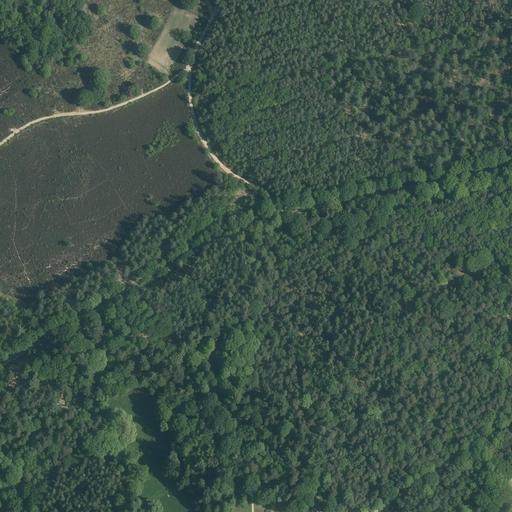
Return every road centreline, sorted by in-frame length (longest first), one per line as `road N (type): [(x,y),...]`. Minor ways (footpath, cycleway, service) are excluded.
road 1 (tertiary): [(0,364),(280,214),(511,166)]
road 2 (track): [(280,214),(270,198),(229,173),(200,135),(189,68)]
road 3 (unclassified): [(376,511),(511,425)]
